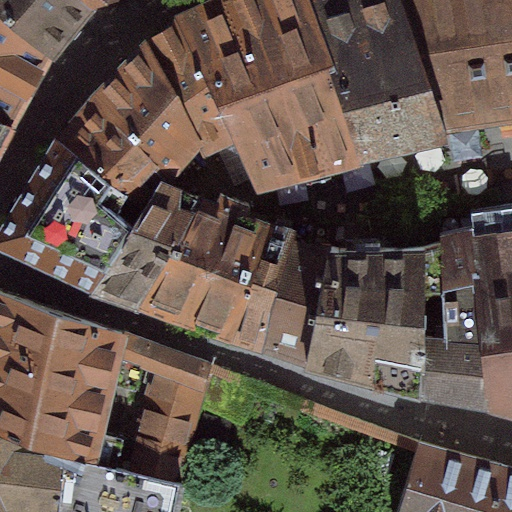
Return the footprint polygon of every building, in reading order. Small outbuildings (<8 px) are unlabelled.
[(0,0),(0,10),(56,58),(94,6),(85,0),(0,0)] [(236,136),(257,184),(365,156),(307,0),(227,0),(183,20),(236,136)] [(402,0),(307,0),(365,156),(452,134),(449,123),(402,0)] [(511,0),(402,0),(449,123),(511,114),(511,0)] [(0,159),(56,58),(0,10),(0,159)] [(236,136),(183,20),(149,42),(200,143),(204,152),(236,136)] [(200,143),(149,42),(120,65),(98,93),(170,176),(200,143)] [(170,176),(98,93),(62,140),(147,208),(164,183),(170,176)] [(147,208),(62,140),(0,242),(0,250),(96,288),(147,208)] [(147,208),(96,288),(141,306),(198,196),(164,183),(147,208)] [(198,196),(141,306),(183,321),(238,201),(224,195),(219,205),(198,196)] [(238,201),(183,321),(228,338),(268,226),(244,217),(249,205),(238,201)] [(423,342),(420,398),(511,417),(511,232),(479,238),(475,225),(468,226),(469,235),(426,247),(427,290),(450,289),(452,326),(427,327),(428,342),(423,342)] [(268,226),(228,338),(266,351),(295,245),(298,236),(268,226)] [(295,245),(266,351),(308,367),(333,248),(334,244),(295,245)] [(333,248),(308,367),(420,398),(423,342),(428,342),(427,327),(427,290),(426,247),(365,248),(364,252),(333,248)] [(124,362),(130,337),(0,295),(0,427),(97,464),(124,362)] [(206,406),(244,422),(264,386),(168,348),(140,471),(189,482),(206,406)] [(20,511),(21,508),(44,511),(182,511),(189,482),(140,471),(97,464),(0,427),(0,511),(20,511)] [(492,511),(504,468),(420,444),(400,511),(492,511)] [(511,511),(511,469),(504,468),(492,511),(511,511)]
